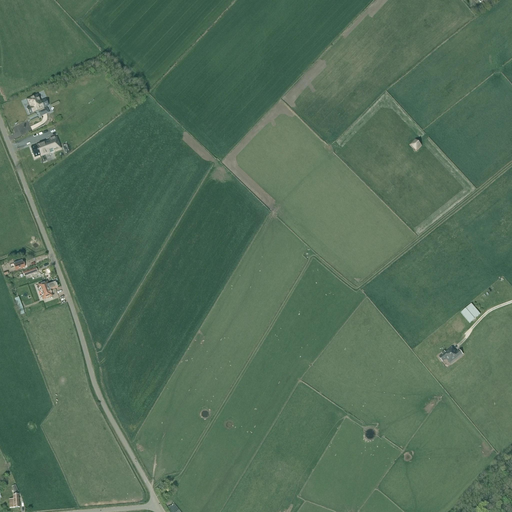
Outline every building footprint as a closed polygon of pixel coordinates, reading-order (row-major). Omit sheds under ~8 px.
[(39,112),(41,117),(49,113),(47,109),(44,110),(44,108),(49,106),(46,100),(41,102),(37,95),(27,100),(30,107),(27,109),(30,115),(39,110),(40,112),(39,112)] [(53,151),(60,149),(56,137),(49,140),(50,141),(46,143),(46,142),(45,142),(37,145),(37,146),(31,149),(34,158),(50,152),(50,153),(54,152),(53,151)] [(415,140),(410,145),(416,151),(421,146),(415,140)] [(23,261),(14,264),(16,271),(26,268),(23,261)] [(27,271),(23,272),(24,276),(37,272),(36,268),(27,272),(27,271)] [(47,284),(40,286),(44,299),(52,297),(50,291),(58,288),(55,282),(58,281),(57,279),(53,280),(54,283),(48,285),(47,284)] [(18,297),(15,299),(21,315),(25,314),(19,297),(18,297)] [(471,304),(461,313),(469,323),(480,314),(471,304)] [(457,321),(453,325),(454,326),(454,325),(460,332),(466,327),(459,320),(457,321)] [(443,355),(439,358),(443,362),(446,359),(451,365),(463,355),(460,350),(457,352),(455,350),(454,351),(452,348),(445,352),(444,351),(442,354),(443,355)] [(18,508),(19,508),(18,495),(13,495),(13,499),(9,499),(10,508),(15,508),(16,508),(18,508)]
